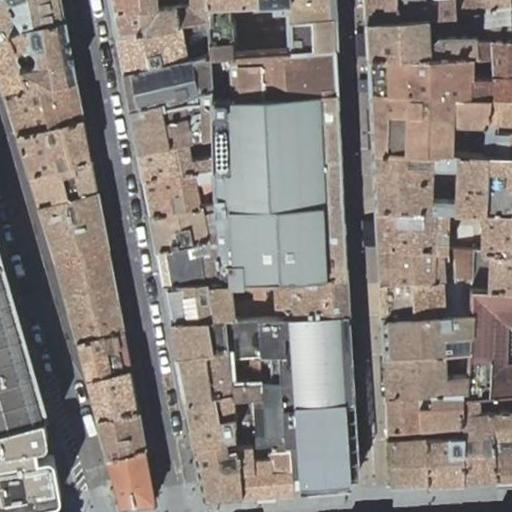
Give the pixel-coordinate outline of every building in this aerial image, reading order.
[(7,0),(0,0),(0,38),(9,33),(22,25),(7,0)] [(7,0),(22,25),(65,16),(62,0),(7,0)] [(109,0),(112,10),(116,33),(143,29),(141,5),(141,0),(109,0)] [(175,0),(141,0),(141,5),(143,29),(177,22),(177,20),(176,2),(175,0)] [(206,0),(175,0),(176,2),(177,20),(183,19),(208,16),(207,5),(206,0)] [(308,47),(336,45),(334,14),(335,14),(333,0),(206,0),(207,5),(208,16),(209,51),(210,53),(229,52),(234,52),(230,4),(243,3),(258,2),(281,1),(281,8),(288,7),(289,48),(308,47)] [(364,0),(366,19),(397,17),(396,0),(364,0)] [(396,0),(397,17),(427,15),(425,0),(396,0)] [(425,0),(427,15),(430,15),(455,14),(454,0),(425,0)] [(486,0),(454,0),(455,14),(473,13),(484,13),(487,12),(486,0)] [(486,0),(487,12),(484,13),(473,13),(475,34),(476,36),(487,37),(511,38),(510,11),(510,0),(486,0)] [(397,17),(366,19),(368,56),(472,53),(478,53),(476,36),(475,34),(473,13),(455,14),(430,15),(427,15),(397,17)] [(9,33),(0,38),(0,81),(5,95),(28,89),(40,86),(76,76),(65,16),(22,25),(9,33)] [(189,55),(209,51),(208,16),(183,19),(177,20),(177,22),(143,29),(116,33),(123,70),(189,55)] [(487,37),(476,36),(478,53),(490,53),(493,75),(472,74),(472,94),(490,94),(511,95),(511,37),(511,38),(487,37)] [(289,312),(351,308),(349,272),(344,194),(338,90),(336,45),(308,47),(289,48),(234,52),(229,52),(231,95),(211,96),(212,105),(212,134),(213,150),(213,163),(213,179),(213,195),(214,200),(214,210),(216,235),(220,279),(233,279),(254,277),(276,276),(277,305),(285,305),(286,312),(289,312)] [(206,86),(211,96),(231,95),(229,52),(210,53),(209,51),(189,55),(123,70),(130,105),(206,86)] [(472,53),(368,56),(370,91),(472,94),(472,74),(472,53)] [(84,115),(76,76),(40,86),(28,89),(5,95),(17,133),(49,125),(84,115)] [(206,86),(130,105),(138,147),(189,138),(193,137),(212,134),(212,105),(211,96),(206,86)] [(472,94),(370,91),(373,148),(439,151),(446,151),(453,151),(455,118),(487,119),(490,94),(472,94)] [(511,95),(490,94),(487,119),(484,152),(511,152),(511,95)] [(49,125),(17,133),(30,174),(92,157),(84,115),(49,125)] [(178,170),(213,163),(213,150),(212,134),(193,137),(189,138),(138,147),(143,176),(178,170)] [(444,209),(448,209),(484,210),(511,210),(511,152),(484,152),(458,151),(453,151),(446,151),(439,151),(373,148),(376,207),(444,209)] [(92,157),(30,174),(39,203),(98,190),(92,157)] [(151,212),(214,200),(213,195),(213,179),(213,163),(178,170),(143,176),(151,212)] [(98,190),(39,203),(56,258),(108,243),(98,190)] [(151,212),(157,247),(216,235),(214,210),(214,200),(151,212)] [(444,209),(376,207),(378,246),(443,247),(446,247),(447,237),(447,227),(447,222),(448,209),(444,209)] [(511,210),(484,210),(448,209),(447,222),(484,223),(483,248),(491,248),(511,248),(511,210)] [(157,247),(164,283),(220,279),(216,235),(157,247)] [(108,243),(56,258),(77,338),(124,325),(108,243)] [(443,247),(378,246),(380,280),(445,276),(473,273),(475,248),(446,247),(443,247)] [(472,285),(487,286),(491,286),(511,286),(511,248),(491,248),(483,248),(475,248),(473,273),(472,285)] [(0,424),(44,414),(46,413),(0,255),(0,424)] [(164,283),(171,320),(216,316),(221,315),(222,317),(225,317),(235,316),(252,314),(272,312),(286,312),(285,305),(277,305),(276,276),(254,277),(255,298),(234,300),(233,279),(220,279),(164,283)] [(445,276),(380,280),(382,315),(408,311),(442,310),(447,310),(445,276)] [(511,286),(491,286),(487,286),(472,285),(471,308),(454,309),(454,333),(444,334),(442,310),(408,311),(382,315),(383,354),(415,351),(445,349),(446,349),(454,349),(469,348),(468,370),(468,383),(467,386),(463,387),(463,394),(477,393),(491,393),(511,391),(511,286)] [(227,344),(226,345),(227,354),(229,355),(250,354),(256,354),(260,353),(272,353),(287,352),(291,352),(353,348),(351,308),(289,312),(286,312),(272,312),(252,314),(235,316),(225,317),(226,328),(227,344)] [(171,320),(177,354),(226,345),(227,344),(226,328),(225,317),(222,317),(221,315),(216,316),(171,320)] [(124,325),(77,338),(87,378),(132,366),(124,325)] [(177,354),(186,398),(214,391),(231,390),(232,395),(252,393),(262,392),(260,353),(256,354),(250,354),(229,355),(227,354),(226,345),(177,354)] [(260,353),(262,392),(285,391),(355,386),(353,348),(291,352),(287,352),(272,353),(260,353)] [(415,351),(383,354),(386,394),(420,391),(426,390),(432,390),(463,387),(467,386),(468,383),(468,370),(469,348),(454,349),(446,349),(445,349),(415,351)] [(132,366),(87,378),(96,415),(140,407),(132,366)] [(355,386),(285,391),(286,402),(287,414),(322,412),(323,432),(323,442),(326,488),(351,486),(351,472),(360,471),(356,410),(355,386)] [(420,391),(386,394),(387,429),(464,423),(463,394),(463,387),(432,390),(433,402),(422,403),(421,395),(426,395),(426,390),(420,391)] [(186,398),(194,442),(235,435),(232,395),(231,390),(214,391),(186,398)] [(232,395),(235,435),(236,444),(252,443),(269,442),(270,448),(279,448),(283,491),(293,490),(289,446),(287,414),(286,402),(285,391),(262,392),(252,393),(232,395)] [(496,477),(511,476),(511,391),(491,393),(492,408),(496,477)] [(492,408),(491,393),(477,393),(463,394),(464,423),(464,433),(464,479),(496,477),(492,408)] [(140,407),(96,415),(107,455),(125,449),(147,444),(140,407)] [(289,446),(293,490),(326,488),(323,442),(323,432),(322,412),(287,414),(289,446)] [(0,509),(56,499),(60,497),(61,494),(61,492),(55,459),(53,456),(49,454),(41,454),(38,455),(36,443),(43,442),(48,437),(44,414),(0,424),(0,509)] [(428,481),(464,479),(464,433),(426,435),(428,481)] [(235,435),(194,442),(205,495),(206,496),(241,494),(236,444),(235,435)] [(426,435),(388,438),(391,484),(428,481),(426,435)] [(236,444),(241,494),(283,491),(279,448),(270,448),(269,442),(252,443),(236,444)] [(125,449),(107,455),(121,502),(155,500),(157,499),(147,444),(125,449)]
